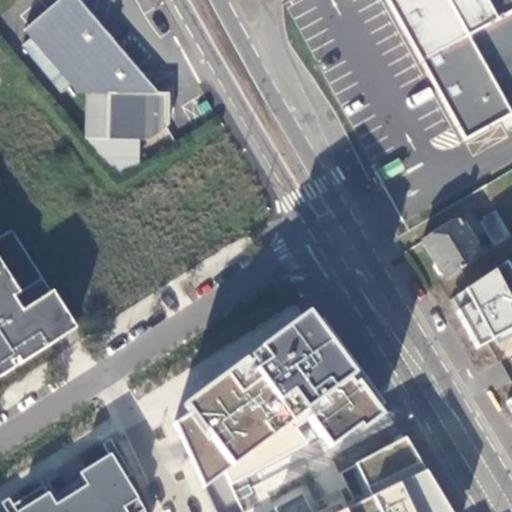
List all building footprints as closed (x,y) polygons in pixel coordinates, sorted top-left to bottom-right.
[(30,40),(67,86),(77,98),(108,98),(107,142),(137,143),(146,143),(168,129),(169,100),(139,100),(141,79),(74,0),(66,0),(25,35),(30,40)] [(511,0),(386,0),(421,63),(464,141),(511,115),(511,0)] [(59,93),(67,86),(30,40),(20,49),(59,93)] [(137,163),(137,143),(107,142),(108,98),(77,98),(85,108),(83,137),(118,177),(137,163)] [(445,281),(509,237),(495,212),(483,219),(484,221),(475,226),(468,215),(421,243),(434,264),(433,268),(437,276),(442,276),(445,281)] [(458,296),(487,352),(511,338),(511,277),(504,262),(458,296)] [(0,379),(76,331),(52,294),(22,313),(0,278),(0,379)] [(156,415),(198,494),(292,423),(302,416),(327,449),(356,428),(360,432),(378,419),(371,409),(380,403),(358,374),(310,302),(156,415)] [(511,386),(501,393),(511,413),(511,386)] [(458,511),(410,432),(394,433),(341,462),(358,495),(351,498),(325,511),(311,511),(303,495),(274,510),(275,511),(458,511)] [(129,511),(108,476),(82,492),(85,496),(57,511),(52,511),(49,511),(129,511)]
